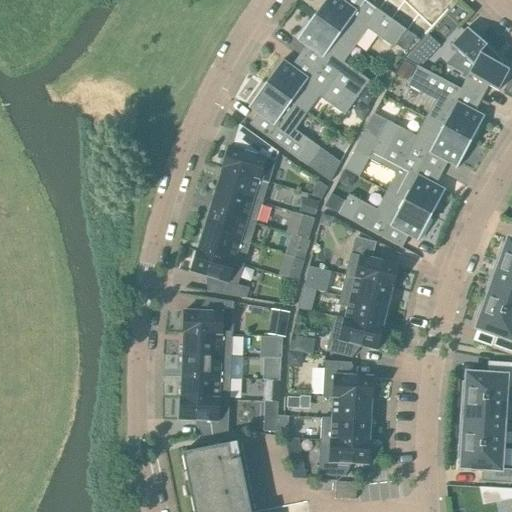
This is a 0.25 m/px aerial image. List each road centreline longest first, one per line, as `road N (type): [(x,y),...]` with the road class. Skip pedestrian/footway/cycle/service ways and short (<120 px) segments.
road 1 (residential): [(264,0),(196,119),(156,225),(138,328),(137,416),(151,511)]
road 2 (residential): [(511,159),(479,215),(435,343),(425,426),(429,511)]
road 3 (residential): [(0,383),(28,357),(32,329),(0,191)]
